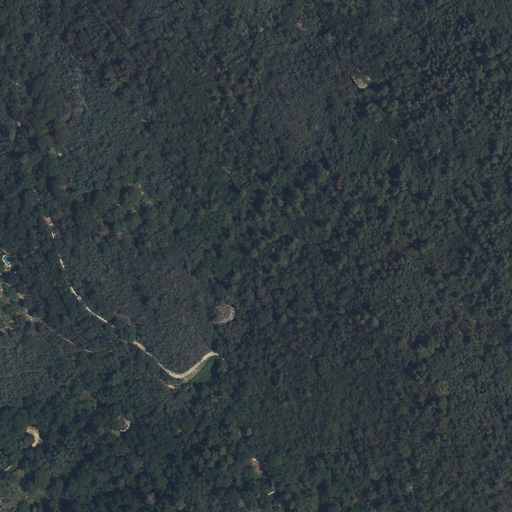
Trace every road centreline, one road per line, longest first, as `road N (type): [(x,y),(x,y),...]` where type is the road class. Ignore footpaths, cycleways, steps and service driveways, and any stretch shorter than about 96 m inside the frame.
road 1 (track): [(0,73),(24,122),(36,191),(74,294),(172,375),(222,355),(234,398)]
road 2 (track): [(234,398),(251,457),(279,476),(270,493),(230,511)]
